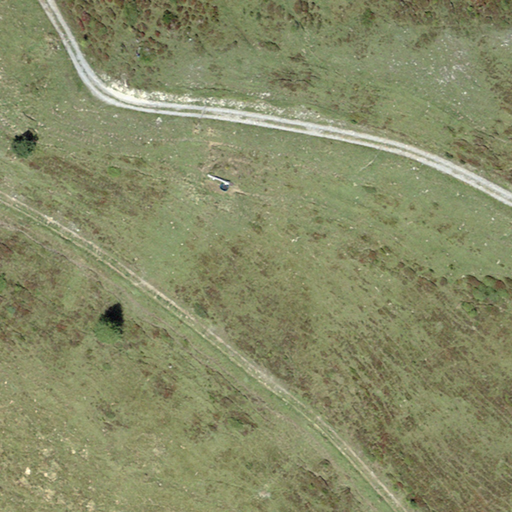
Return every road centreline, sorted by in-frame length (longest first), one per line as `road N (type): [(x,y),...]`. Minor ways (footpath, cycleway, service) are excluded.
road 1 (track): [(39,0),(114,97),(271,118),(444,162),(511,196)]
road 2 (track): [(408,511),(76,232),(0,188)]
